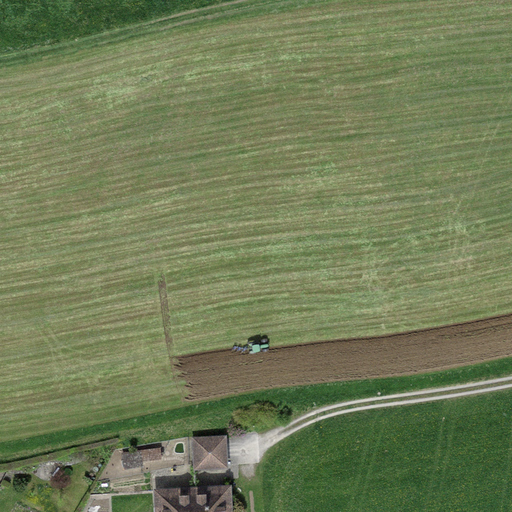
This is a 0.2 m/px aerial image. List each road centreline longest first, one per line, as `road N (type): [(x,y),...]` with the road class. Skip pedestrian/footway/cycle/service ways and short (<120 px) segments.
road 1 (track): [(236,445),(334,404),(511,380)]
road 2 (track): [(254,0),(0,56)]
